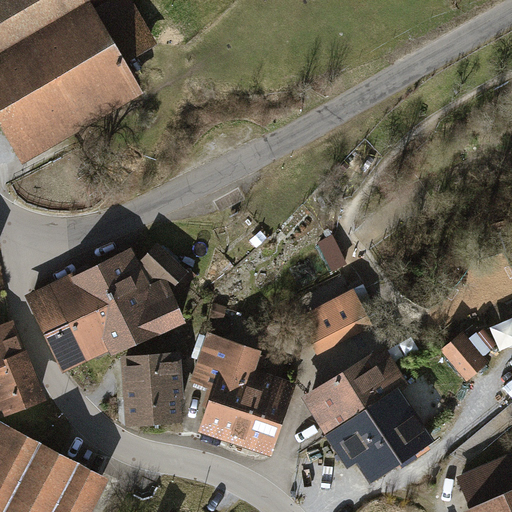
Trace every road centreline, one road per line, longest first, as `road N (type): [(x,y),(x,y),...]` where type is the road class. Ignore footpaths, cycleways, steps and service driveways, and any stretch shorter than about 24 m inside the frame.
road 1 (tertiary): [(511,12),(297,134),(78,238),(15,226)]
road 2 (residential): [(15,226),(28,320),(43,355),(99,431),(126,448),(256,490),(281,511)]
